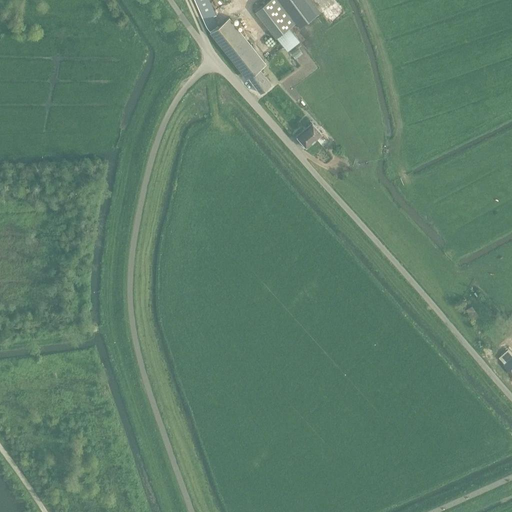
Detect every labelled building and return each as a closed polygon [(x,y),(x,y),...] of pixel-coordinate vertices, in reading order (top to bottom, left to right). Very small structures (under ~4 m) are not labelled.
[(194,0),(206,27),(210,33),(246,79),(248,78),(260,93),(271,84),(259,69),(265,64),(229,18),(219,26),(214,17),(217,16),(209,0),(194,0)] [(270,0),(256,11),(276,38),(289,28),(296,22),(278,0),(270,0)] [(278,0),(296,22),(300,28),(316,16),(320,13),(310,0),(278,0)] [(288,52),(300,42),(289,28),(276,38),(288,52)] [(307,147),(316,139),(323,147),(328,142),(322,134),(312,123),(297,136),(301,141),(300,143),(304,147),(305,146),(307,147)]
